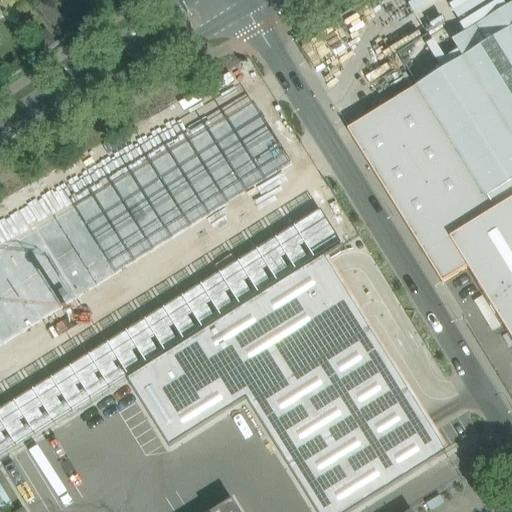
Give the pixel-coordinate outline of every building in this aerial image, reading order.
[(511,27),(468,55),(462,58),(417,86),(416,87),(416,88),(493,212),(425,253),(424,254),(443,284),(467,269),(511,341),(511,27)] [(47,29),(41,33),(50,46),(56,42),(47,29)] [(254,104),(0,249),(0,346),(292,165),(254,104)] [(321,210),(0,410),(0,457),(342,244),(321,210)] [(324,257),(127,380),(170,448),(247,400),(316,511),(352,511),(447,453),(444,450),(326,260),(324,257)] [(0,485),(0,511),(8,511),(14,509),(0,485)] [(239,511),(232,500),(217,510),(213,511),(239,511)]
